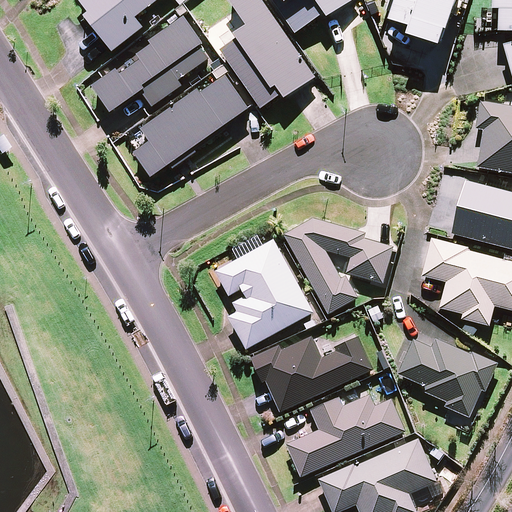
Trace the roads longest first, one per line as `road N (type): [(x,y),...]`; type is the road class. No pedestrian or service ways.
road 1 (residential): [(119,253),(255,511)]
road 2 (residential): [(119,253),(315,152),(383,152)]
road 3 (residential): [(0,63),(119,253)]
